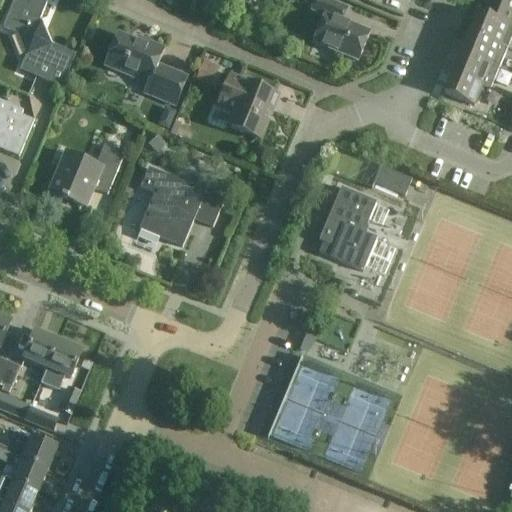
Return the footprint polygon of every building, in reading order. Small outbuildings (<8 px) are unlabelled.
[(21,72),(61,88),(74,57),(48,46),(38,22),(45,5),(33,0),(15,0),(4,29),(19,35),(28,54),(21,72)] [(313,44),(357,63),(369,34),(341,23),(346,11),(320,0),(316,0),(311,12),(324,17),(313,44)] [(511,0),(491,0),(489,6),(511,15),(511,0)] [(499,47),(507,50),(511,37),(511,15),(489,6),(485,17),(477,13),(469,34),(499,47)] [(460,54),(499,70),(507,50),(499,47),(469,34),(460,54)] [(118,36),(110,54),(105,66),(149,84),(145,94),(175,107),(186,79),(157,67),(164,51),(149,44),(147,48),(118,36)] [(460,54),(452,75),(483,87),(490,91),(499,70),(460,54)] [(219,69),(203,62),(195,81),(212,88),(219,69)] [(474,108),(483,87),(452,75),(443,95),(474,108)] [(37,84),(19,76),(13,89),(32,97),(37,84)] [(223,97),(219,107),(237,114),(230,129),(242,134),(260,142),(273,111),(254,103),(259,90),(247,85),(231,78),(223,97)] [(0,151),(6,154),(18,159),(33,123),(20,117),(22,112),(0,103),(0,151)] [(148,146),(156,156),(167,147),(159,136),(148,146)] [(66,153),(57,173),(49,192),(62,197),(62,199),(86,209),(95,186),(109,192),(125,155),(104,147),(96,166),(66,153)] [(412,181),(381,168),(374,185),(405,198),(412,181)] [(154,196),(147,213),(139,232),(182,249),(194,221),(192,220),(194,215),(201,217),(200,219),(213,225),(211,229),(212,230),(224,202),(222,201),(224,194),(213,189),(211,196),(149,171),(143,185),(140,191),(154,196)] [(363,235),(376,204),(341,190),(319,243),(334,249),(329,260),(363,274),(377,240),(363,235)] [(0,318),(0,349),(11,323),(0,318)] [(23,361),(46,371),(58,343),(35,333),(23,361)] [(81,353),(58,343),(46,371),(70,381),(81,353)] [(0,384),(9,364),(0,360),(0,384)] [(20,369),(9,364),(0,384),(0,386),(11,391),(20,369)] [(67,388),(57,413),(71,418),(81,394),(67,388)] [(0,395),(0,413),(24,423),(31,408),(0,395)] [(52,434),(57,423),(57,422),(35,413),(30,425),(52,434)] [(22,445),(17,458),(48,471),(57,449),(32,439),(21,434),(17,443),(22,445)] [(48,471),(17,458),(17,459),(0,451),(0,463),(17,470),(13,482),(12,483),(38,494),(48,471)] [(0,476),(0,503),(20,511),(30,511),(38,494),(12,483),(13,482),(0,476)] [(0,511),(20,511),(0,503),(0,511)]
